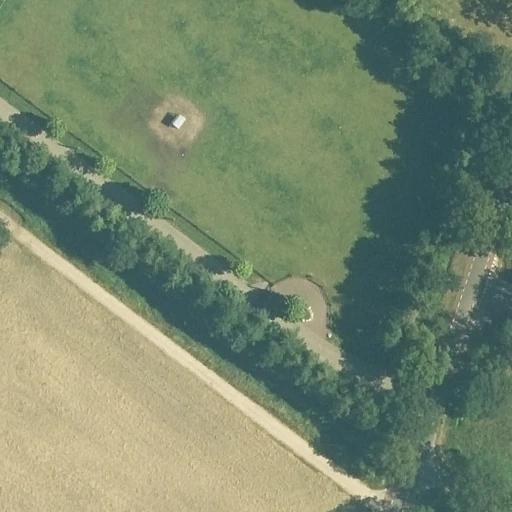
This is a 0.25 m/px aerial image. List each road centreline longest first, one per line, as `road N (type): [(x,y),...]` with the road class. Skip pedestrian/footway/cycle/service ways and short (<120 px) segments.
road 1 (unclassified): [(434,400),(345,367),(305,341),(0,115)]
road 2 (unclassified): [(383,511),(0,225)]
road 3 (tertiary): [(467,306),(511,175)]
